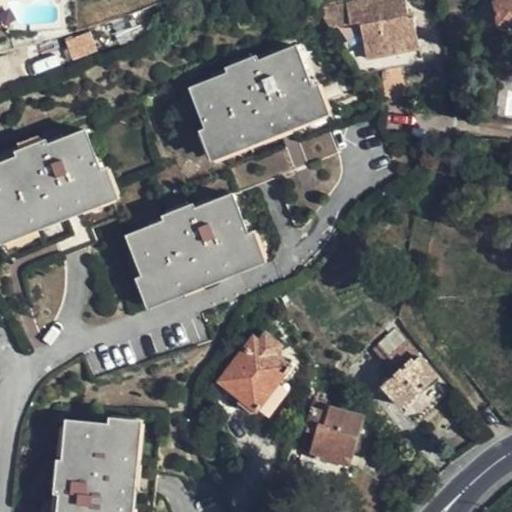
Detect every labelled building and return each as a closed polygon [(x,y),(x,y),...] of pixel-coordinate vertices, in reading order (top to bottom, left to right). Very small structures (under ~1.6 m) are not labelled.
[(391,43),(417,38),(413,16),(409,17),(405,0),(384,0),(326,11),(330,28),(359,23),(367,59),(393,54),(391,43)] [(511,23),(511,0),(494,0),(499,26),(511,23)] [(420,49),(417,38),(391,43),(393,54),(420,49)] [(194,89),(210,127),(219,148),(320,107),(311,86),(296,48),(259,63),(257,57),(229,68),(232,74),(194,89)] [(320,107),(328,104),(320,83),(311,86),(320,107)] [(219,148),(209,152),(213,161),(332,112),(328,104),(320,107),(219,148)] [(201,130),(209,152),(219,148),(210,127),(201,130)] [(0,165),(0,213),(7,232),(110,191),(102,170),(87,131),(48,146),(47,141),(18,151),(21,157),(0,165)] [(300,138),(301,158),(335,156),(333,136),(300,138)] [(110,191),(117,187),(109,166),(102,170),(110,191)] [(7,232),(0,234),(0,237),(3,245),(121,197),(117,187),(110,191),(7,232)] [(257,255),(249,234),(233,195),(196,210),(194,205),(166,216),(168,221),(130,236),(146,276),(154,297),(257,255)] [(257,255),(265,252),(256,230),(249,234),(257,255)] [(268,260),(265,252),(257,255),(154,297),(146,300),(149,308),(268,260)] [(137,279),(146,300),(154,297),(146,276),(137,279)] [(416,422),(450,390),(395,330),(374,350),(395,373),(383,385),(416,422)] [(284,345),(267,332),(261,340),(256,336),(221,381),(239,395),(235,401),(253,415),(292,365),(277,353),(284,345)] [(354,458),(365,416),(326,406),(328,401),(317,398),(303,452),(325,458),(324,461),(340,466),(343,455),(354,458)] [(112,424),(69,420),(66,461),(61,460),(59,491),(63,491),(61,511),(154,511),(162,423),(114,418),(112,424)] [(351,469),(354,458),(343,455),(340,466),(351,469)]
